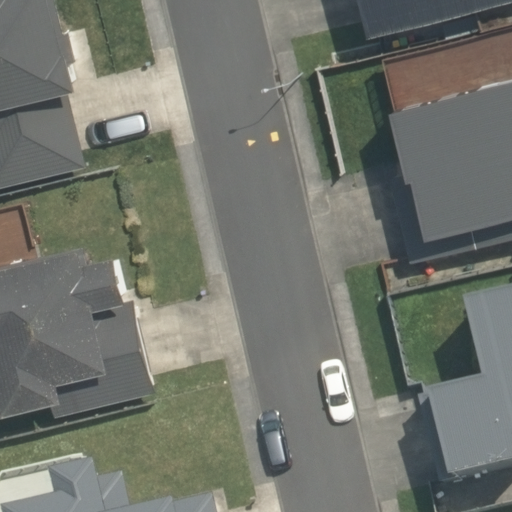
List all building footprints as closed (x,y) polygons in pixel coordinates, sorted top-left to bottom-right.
[(73,87),(90,83),(76,29),(72,30),(65,0),(0,0),(0,187),(91,163),(73,87)] [(511,0),(374,0),(383,33),(511,1),(511,0)] [(511,78),(406,103),(423,174),(427,173),(442,233),(511,216),(511,78)] [(92,244),(0,265),(0,414),(61,400),(65,414),(164,390),(140,297),(137,298),(127,252),(95,258),(92,244)] [(498,385),(427,401),(449,487),(511,472),(511,299),(479,308),(498,385)] [(223,511),(220,497),(157,511),(139,511),(131,475),(110,480),(107,466),(63,477),(70,501),(21,511),(223,511)]
